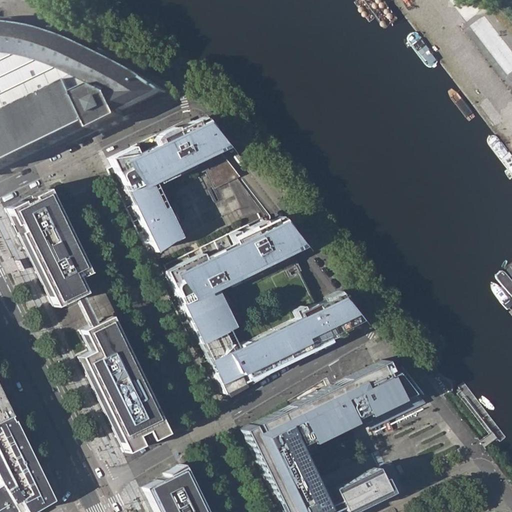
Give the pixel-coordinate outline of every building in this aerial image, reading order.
[(358,0),(382,29),(396,18),(382,0),(381,0),(358,0)] [(511,50),(485,14),(471,24),(508,74),(511,70),(511,50)] [(0,166),(1,169),(98,122),(100,126),(101,129),(128,116),(126,113),(125,109),(165,89),(150,78),(126,65),(95,50),(73,39),(51,31),(37,27),(15,24),(4,22),(0,22),(0,166)] [(175,236),(173,231),(147,180),(204,152),(211,166),(207,168),(217,185),(242,172),(222,147),(217,149),(216,146),(220,144),(199,119),(191,124),(189,119),(181,123),(172,125),(152,134),(150,135),(132,144),(105,157),(108,165),(103,167),(136,233),(142,246),(147,244),(151,251),(166,240),(175,236)] [(42,189),(4,208),(51,304),(69,296),(77,292),(81,290),(73,275),(83,270),(42,189)] [(159,274),(213,388),(218,386),(222,395),(243,383),(238,375),(242,373),(246,381),(354,318),(335,292),(313,302),(288,248),(297,243),(278,218),(271,222),(268,218),(261,221),(258,216),(240,225),(162,263),(166,271),(159,274)] [(84,307),(77,292),(69,296),(76,311),(84,326),(92,322),(84,307)] [(75,356),(122,452),(139,443),(149,438),(162,432),(154,413),(150,415),(147,408),(150,406),(106,315),(92,322),(84,326),(77,329),(87,350),(75,356)] [(248,424),(238,429),(278,511),(346,511),(383,494),(403,484),(395,469),(391,460),(386,462),(379,448),(349,462),(340,466),(311,480),(295,447),(307,441),(350,421),(363,415),(370,428),(385,421),(424,402),(397,368),(391,371),(384,375),(382,371),(385,370),(380,359),(251,422),(254,427),(250,428),(248,424)] [(0,485),(10,502),(16,511),(24,511),(48,498),(7,413),(0,415),(0,485)] [(346,456),(337,461),(340,466),(349,462),(346,456)] [(139,487),(151,511),(200,511),(177,463),(162,473),(163,475),(139,487)] [(0,511),(16,511),(10,502),(0,485),(0,511)]
